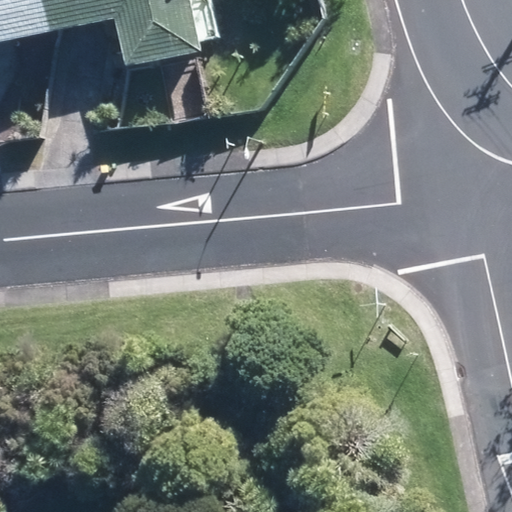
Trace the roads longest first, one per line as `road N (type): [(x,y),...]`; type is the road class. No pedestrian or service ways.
road 1 (residential): [(0,240),(478,196)]
road 2 (residential): [(478,196),(511,381)]
